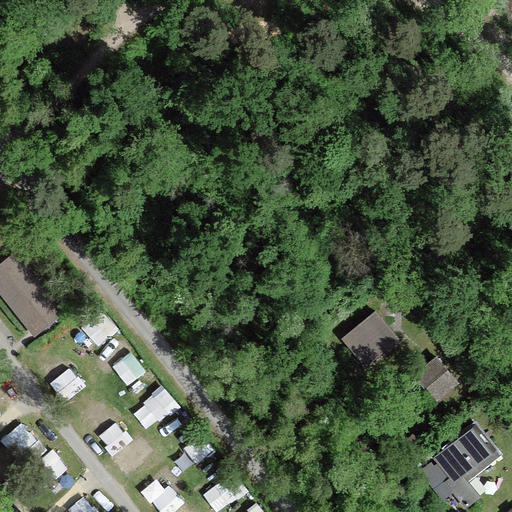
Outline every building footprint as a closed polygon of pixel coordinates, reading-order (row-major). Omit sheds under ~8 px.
[(7,257),(0,263),(0,297),(11,311),(36,290),(7,257)] [(397,338),(371,311),(340,341),(366,368),(397,338)] [(86,350),(108,330),(92,312),(70,332),(86,350)] [(109,375),(140,349),(124,330),(93,356),(109,375)] [(56,380),(76,362),(61,344),(41,363),(56,380)] [(435,359),(414,376),(425,388),(446,372),(435,359)] [(173,387),(151,404),(169,428),(191,411),(173,387)] [(106,438),(127,419),(111,401),(90,420),(106,438)] [(0,455),(0,476),(3,464),(26,469),(29,454),(44,458),(50,434),(16,425),(8,458),(0,455)] [(111,450),(125,469),(157,446),(143,427),(111,450)] [(487,458),(466,432),(430,461),(451,486),(487,458)] [(210,505),(245,484),(231,459),(195,480),(210,505)] [(151,503),(186,482),(173,461),(138,482),(151,503)] [(30,490),(12,506),(17,511),(31,511),(42,503),(30,490)] [(268,511),(258,498),(240,511),(268,511)]
